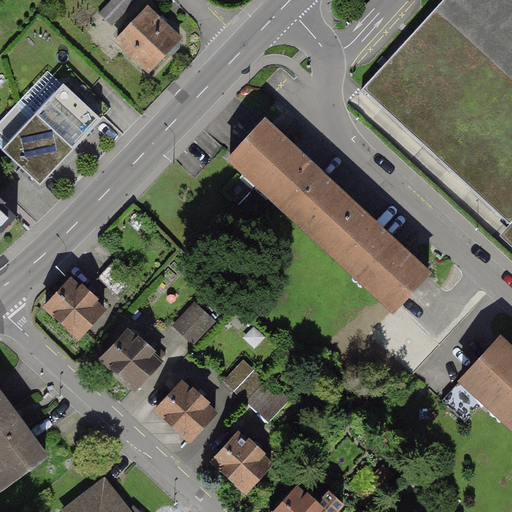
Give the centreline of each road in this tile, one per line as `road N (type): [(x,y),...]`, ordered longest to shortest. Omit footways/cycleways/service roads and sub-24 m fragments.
road 1 (residential): [(511,295),(345,143),(333,119),(327,53),(286,5)]
road 2 (secondary): [(241,53),(78,222),(0,290)]
road 3 (residential): [(220,511),(0,306)]
